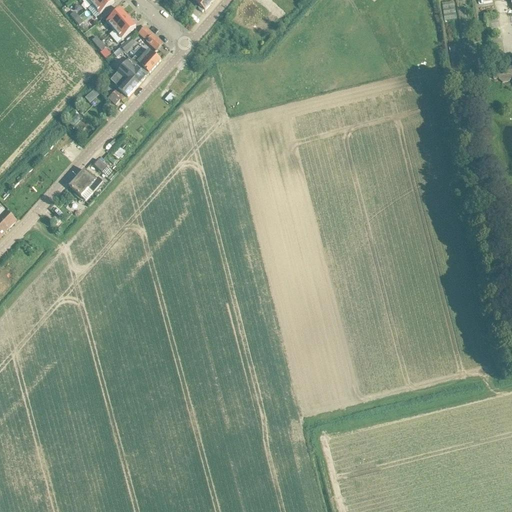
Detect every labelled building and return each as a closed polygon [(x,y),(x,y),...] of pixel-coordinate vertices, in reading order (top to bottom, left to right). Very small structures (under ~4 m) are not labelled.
[(100,15),(107,10),(114,3),(111,0),(99,0),(92,6),(100,15)] [(205,12),(215,0),(200,0),(196,4),(200,7),(198,9),(202,13),(204,11),(205,12)] [(258,8),(249,0),(240,0),(235,6),(240,10),(236,15),(245,23),(249,19),(254,23),(261,14),(257,10),(258,8)] [(67,5),(70,11),(76,8),(73,2),(67,5)] [(167,5),(164,8),(173,15),(175,12),(167,5)] [(114,32),(128,20),(121,11),(106,23),(114,32)] [(280,11),(276,15),(285,23),(289,18),(280,11)] [(75,22),(79,19),(75,13),(70,17),(75,22)] [(79,28),(84,24),(79,19),(75,22),(79,28)] [(114,32),(110,36),(117,44),(121,41),(128,35),(136,29),(128,20),(114,32)] [(157,52),(163,45),(153,36),(147,43),(157,52)] [(97,47),(101,43),(97,38),(92,42),(97,47)] [(128,42),(122,48),(125,52),(132,47),(128,42)] [(101,52),(106,49),(101,43),(97,47),(101,52)] [(161,62),(153,55),(149,51),(139,61),(135,57),(131,61),(129,60),(147,76),(161,62)] [(139,85),(147,76),(129,60),(117,74),(118,75),(126,82),(127,81),(130,83),(132,81),(134,84),(136,82),(139,85)] [(498,79),(504,78),(511,77),(511,67),(497,70),(498,79)] [(126,82),(118,75),(112,82),(120,88),(118,90),(120,91),(128,98),(139,85),(136,82),(134,84),(132,81),(130,83),(127,81),(126,82)] [(122,102),(125,98),(117,90),(109,99),(116,106),(121,101),(122,102)] [(176,100),(180,92),(175,90),(171,97),(176,100)] [(93,131),(96,126),(91,122),(87,128),(93,131)] [(118,149),(113,155),(116,158),(119,160),(126,153),(120,148),(119,149),(118,149)] [(110,171),(115,166),(106,158),(101,163),(110,171)] [(98,161),(93,166),(101,173),(103,175),(108,170),(98,161)] [(84,172),(77,180),(94,194),(101,186),(103,184),(98,180),(97,182),(84,171),(84,172)] [(94,194),(77,180),(70,187),(69,188),(86,203),(94,194)] [(0,238),(16,222),(8,216),(6,213),(1,208),(0,209),(0,238)] [(58,227),(62,222),(55,215),(50,220),(58,227)]
